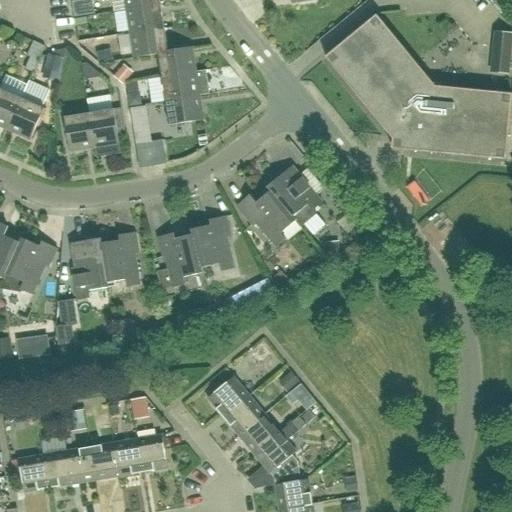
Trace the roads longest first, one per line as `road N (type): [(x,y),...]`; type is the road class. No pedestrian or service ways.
road 1 (unclassified): [(447,511),(470,404),(463,339),(443,280),(300,106)]
road 2 (residential): [(0,174),(62,198),(184,180),(300,106)]
road 3 (unclassified): [(300,106),(216,0)]
